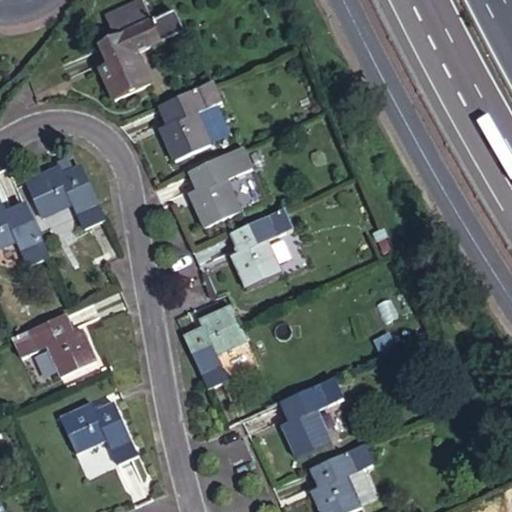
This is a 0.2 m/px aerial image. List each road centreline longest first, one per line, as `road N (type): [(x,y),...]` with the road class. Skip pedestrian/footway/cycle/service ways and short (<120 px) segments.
road 1 (residential): [(0,141),(29,125),(71,121),(92,126),(119,151),(193,511)]
road 2 (secondary): [(330,0),(443,210),(511,305)]
road 3 (trunk): [(436,0),(511,142)]
